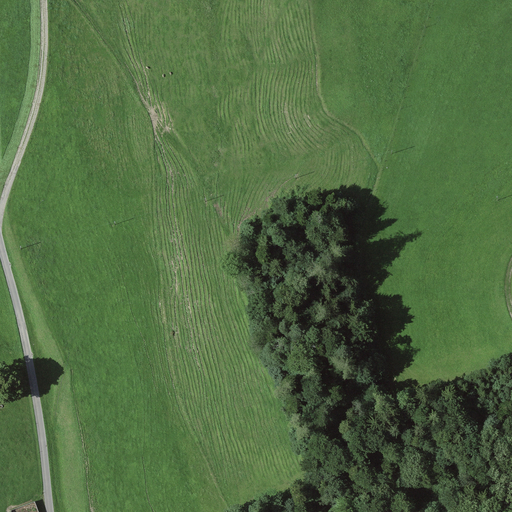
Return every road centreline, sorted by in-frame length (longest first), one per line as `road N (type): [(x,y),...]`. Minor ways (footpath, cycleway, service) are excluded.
road 1 (unclassified): [(0,235),(51,511)]
road 2 (track): [(0,218),(43,82),(45,0)]
